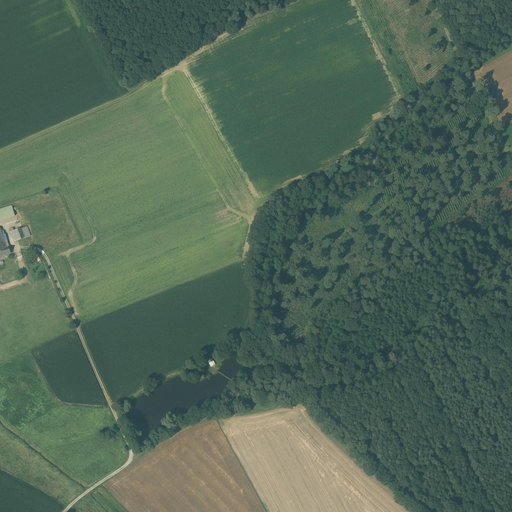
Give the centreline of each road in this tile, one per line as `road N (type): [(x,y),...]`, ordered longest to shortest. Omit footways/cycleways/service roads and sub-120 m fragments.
road 1 (track): [(13,246),(41,248),(130,446),(128,463),(64,511)]
road 2 (track): [(511,168),(431,0)]
